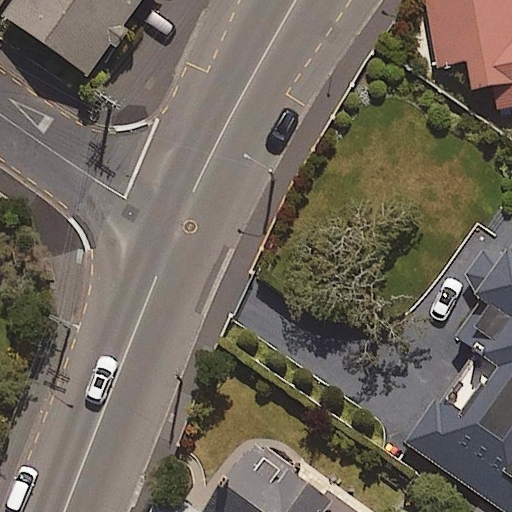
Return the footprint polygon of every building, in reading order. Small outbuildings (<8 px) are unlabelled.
[(0,0),(0,16),(11,0),(0,0)] [(11,0),(0,16),(0,19),(83,79),(138,0),(11,0)] [(511,0),(423,0),(434,69),(464,64),(469,93),(498,88),(502,110),(511,107),(511,0)] [(511,511),(511,221),(497,242),(476,227),(391,347),(414,363),(371,423),(497,511),(511,511)] [(342,511),(253,444),(201,511),(342,511)]
